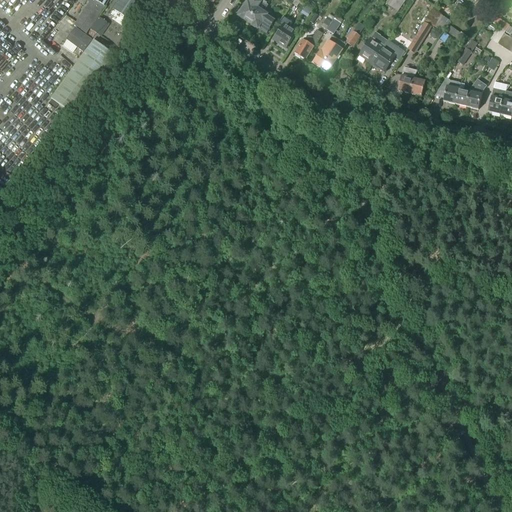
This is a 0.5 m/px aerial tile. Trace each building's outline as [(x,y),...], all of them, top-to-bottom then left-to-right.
[(88,3),(73,27),(86,35),(104,8),(108,0),(89,0),(87,3),(88,3)] [(129,21),(141,4),(135,0),(118,0),(112,10),(129,21)] [(241,14),(239,17),(241,18),(241,20),(244,22),(245,21),(248,23),(257,10),(259,7),(261,4),(263,0),(250,0),(250,1),(248,4),(241,14)] [(257,10),(248,23),(252,25),(251,27),(255,29),(256,28),(258,29),(260,30),(266,34),(274,22),(266,17),(266,16),(265,15),(263,14),(268,6),(266,5),(267,5),(269,2),(265,0),(263,0),(261,4),(259,7),(257,10)] [(406,1),(403,0),(391,0),(387,6),(398,13),(406,1)] [(426,23),(443,34),(450,22),(434,12),(426,23)] [(91,32),(88,36),(96,41),(99,37),(100,38),(109,25),(98,18),(89,31),(91,32)] [(327,19),(323,25),(328,28),(332,22),(327,19)] [(327,31),(326,31),(333,36),(341,25),(334,20),(332,22),(328,28),(327,31)] [(286,50),(297,33),(290,28),(292,24),(287,21),(273,42),(286,50)] [(354,31),(360,35),(365,28),(359,24),(354,31)] [(410,47),(407,51),(415,55),(432,28),(424,24),(410,47)] [(465,38),(451,28),(446,34),(461,44),(465,38)] [(75,29),(66,42),(82,54),(91,42),(75,29)] [(315,47),(322,35),(318,33),(313,40),(311,39),(304,40),(295,55),(305,61),(313,48),(315,47)] [(353,33),(345,44),(353,49),(360,38),(353,33)] [(387,42),(380,38),(380,37),(375,34),(371,40),(359,57),(366,61),(365,62),(371,66),(385,45),(387,42)] [(502,49),(509,38),(504,35),(497,45),(502,49)] [(320,70),(339,42),(332,37),(322,52),(313,65),(320,70)] [(507,52),(511,44),(511,40),(509,38),(502,49),(507,52)] [(472,41),(466,50),(472,53),(477,45),(472,41)] [(55,110),(58,106),(71,116),(114,57),(93,42),(50,100),(51,101),(48,105),(55,110)] [(339,42),(320,70),(328,75),(336,62),(346,47),(339,42)] [(394,71),(404,56),(407,51),(410,47),(405,44),(396,57),(383,49),(386,45),(385,45),(371,66),(378,70),(385,74),(389,67),(394,71)] [(430,67),(442,48),(437,45),(428,59),(426,58),(423,63),(430,67)] [(466,50),(466,49),(457,63),(463,67),(472,53),(466,50)] [(487,57),(483,63),(487,66),(491,59),(487,57)] [(493,60),(487,68),(495,73),(497,69),(496,68),(499,64),(493,60)] [(415,80),(417,72),(404,69),(402,77),(401,77),(398,92),(409,95),(413,80),(415,80)] [(459,91),(461,85),(459,85),(459,84),(450,82),(446,79),(438,92),(445,93),(443,103),(455,106),(458,91),(459,91)] [(425,83),(415,80),(413,80),(409,95),(421,98),(425,83)] [(482,96),(483,93),(487,88),(477,81),(471,89),(470,93),(469,93),(466,108),(478,111),(482,96)] [(488,113),(499,116),(503,101),(504,99),(505,93),(506,93),(510,87),(495,83),(493,90),(488,113)] [(469,93),(459,91),(458,91),(455,106),(466,108),(469,93)] [(504,117),(511,119),(511,115),(511,94),(506,93),(505,93),(504,99),(503,101),(499,116),(504,117)]
